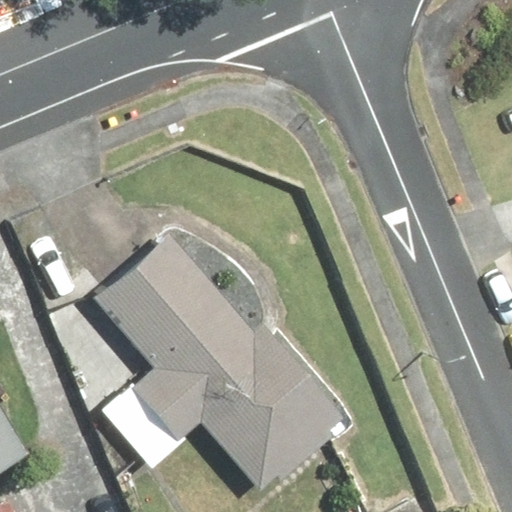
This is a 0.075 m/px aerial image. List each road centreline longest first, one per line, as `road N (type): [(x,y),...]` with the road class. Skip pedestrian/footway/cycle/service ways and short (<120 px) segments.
road 1 (residential): [(332,0),(511,447)]
road 2 (tertiary): [(0,72),(182,0)]
